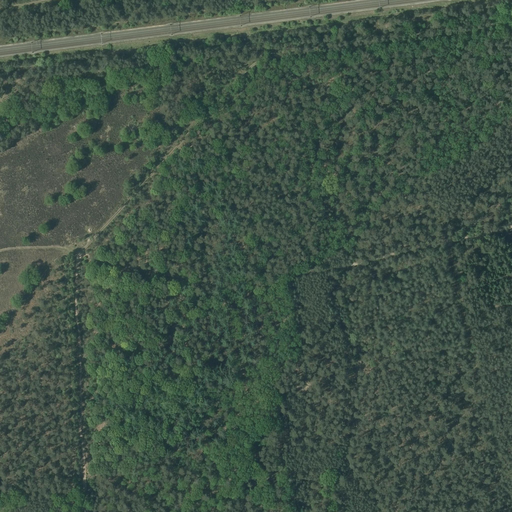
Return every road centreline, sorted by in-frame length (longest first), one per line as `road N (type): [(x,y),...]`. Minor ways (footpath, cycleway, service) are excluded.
road 1 (track): [(495,0),(0,64)]
road 2 (track): [(4,84),(259,54),(265,31)]
road 3 (track): [(79,252),(85,511)]
